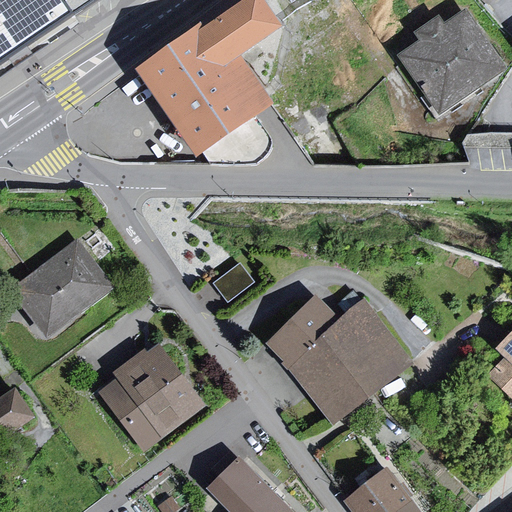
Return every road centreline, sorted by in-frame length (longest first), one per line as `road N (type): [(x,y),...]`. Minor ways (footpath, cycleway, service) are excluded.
road 1 (residential): [(111,174),(117,207),(136,235),(342,511)]
road 2 (residential): [(511,184),(111,174)]
road 3 (primary): [(16,132),(205,0)]
road 4 (primary): [(160,0),(1,109)]
